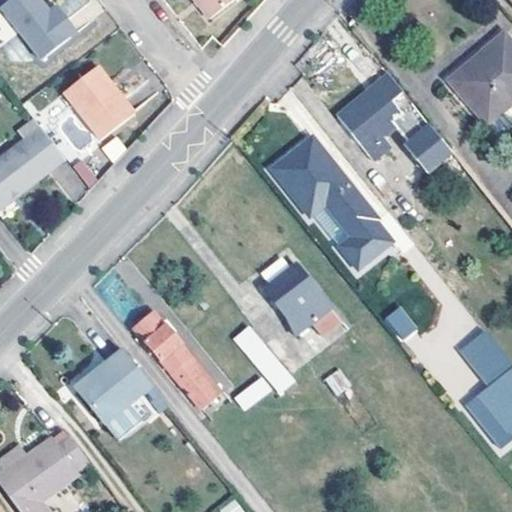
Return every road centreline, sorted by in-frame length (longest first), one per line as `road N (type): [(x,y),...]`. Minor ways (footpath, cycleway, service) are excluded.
road 1 (tertiary): [(43,285),(216,106)]
road 2 (tertiary): [(216,106),(311,0)]
road 3 (residential): [(123,0),(216,106)]
